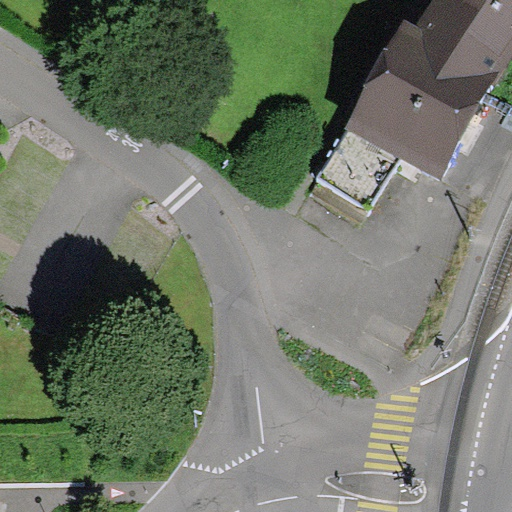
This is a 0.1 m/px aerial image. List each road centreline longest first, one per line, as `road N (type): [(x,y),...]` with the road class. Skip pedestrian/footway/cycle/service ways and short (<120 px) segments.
road 1 (residential): [(0,66),(186,188),(224,252),(242,306),(270,493)]
road 2 (residential): [(270,493),(377,489),(511,499)]
